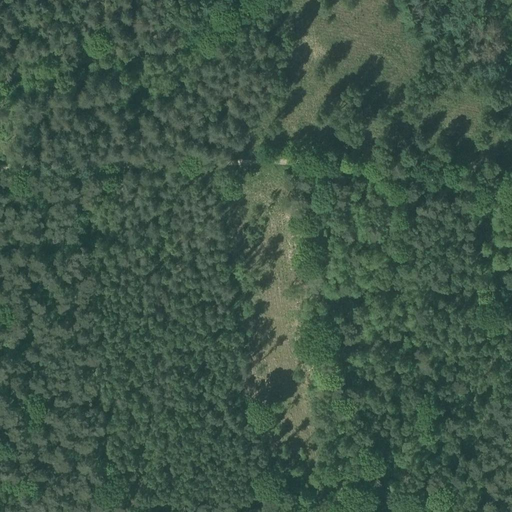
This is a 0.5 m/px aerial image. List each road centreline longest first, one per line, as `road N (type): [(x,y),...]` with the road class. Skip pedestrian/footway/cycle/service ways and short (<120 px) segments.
road 1 (track): [(0,170),(304,162),(511,192)]
road 2 (track): [(0,77),(211,31),(254,0)]
